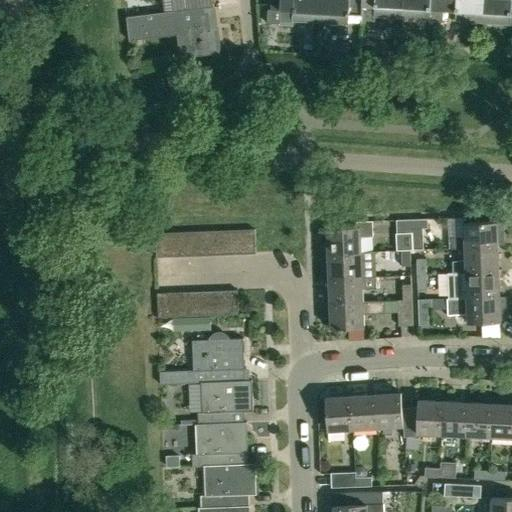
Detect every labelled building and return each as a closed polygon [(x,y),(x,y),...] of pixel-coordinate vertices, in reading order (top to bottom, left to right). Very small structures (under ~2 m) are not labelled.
[(214,6),(213,0),(172,0),(174,10),(174,11),(214,6)] [(321,22),(321,0),(271,0),(271,9),(280,10),(279,24),(293,25),(294,20),(321,22)] [(362,0),(321,0),(321,22),(349,23),(349,14),(362,15),(362,0)] [(402,17),(403,0),(362,0),(362,15),(362,21),(374,22),(374,16),(402,17)] [(443,10),(443,0),(403,0),(402,17),(430,19),(430,24),(443,24),(443,10)] [(483,22),(484,0),(443,0),(443,10),(456,11),(455,20),(483,22)] [(511,0),(484,0),(483,22),(511,24),(511,14),(511,0)] [(174,11),(174,10),(127,16),(130,40),(177,34),(180,58),(220,53),(214,6),(174,11)] [(278,22),(279,11),(268,10),(268,17),(272,21),(278,22)] [(397,233),(413,232),(412,219),(397,220),(397,233)] [(428,228),(428,219),(412,219),(413,228),(425,228),(428,228)] [(360,226),(328,228),(329,253),(362,252),(361,237),(373,236),(373,221),(359,221),(360,226)] [(503,222),(497,222),(497,221),(464,222),(464,236),(452,236),(452,249),(465,248),(498,247),(498,238),(504,238),(503,222)] [(235,230),(236,254),(247,253),(246,229),(235,230)] [(255,229),(246,229),(247,253),(256,253),(255,229)] [(202,255),(213,255),(212,230),(201,231),(202,255)] [(213,255),(224,254),(224,230),(212,230),(213,255)] [(224,254),(236,254),(235,230),(224,230),(224,254)] [(180,256),(191,255),(190,231),(179,232),(180,256)] [(191,255),(202,255),(201,231),(190,231),(191,255)] [(157,257),(168,256),(168,232),(156,232),(157,257)] [(168,256),(180,256),(179,232),(168,232),(168,256)] [(397,233),(395,233),(396,250),(401,250),(410,250),(413,249),(413,232),(397,233)] [(453,273),(499,271),(498,247),(465,248),(466,260),(452,261),(453,273)] [(410,250),(401,250),(402,266),(411,265),(410,250)] [(330,278),(363,276),(362,252),(329,253),(330,278)] [(417,259),(417,275),(427,274),(426,259),(417,259)] [(449,298),(500,296),(499,271),(453,273),(448,273),(449,298)] [(427,290),(427,274),(417,275),(418,290),(427,290)] [(363,301),(363,288),(377,288),(377,276),(363,276),(330,278),(331,303),(363,301)] [(398,300),(412,299),(412,284),(403,284),(403,300),(398,300)] [(216,315),(227,314),(226,290),(215,291),(216,315)] [(226,290),(227,314),(239,314),(238,290),(226,290)] [(181,316),(193,316),(192,291),(180,292),(181,316)] [(193,316),(204,315),(203,291),(192,291),(193,316)] [(204,315),(216,315),(215,291),(203,291),(204,315)] [(159,317),(170,317),(169,292),(158,293),(159,317)] [(170,317),(181,316),(180,292),(169,292),(170,317)] [(447,316),(468,315),(468,323),(501,321),(501,313),(507,312),(506,296),(500,296),(449,298),(446,298),(447,316)] [(412,299),(398,300),(399,325),(413,325),(412,299)] [(431,299),(418,299),(419,325),(432,324),(431,299)] [(364,327),(364,313),(386,312),(385,300),(363,301),(331,303),(331,328),(364,327)] [(244,338),(229,338),(228,337),(228,336),(226,335),(225,334),(224,333),(222,332),(220,332),(219,332),(217,332),(216,333),(215,333),(214,334),(213,335),(212,336),(211,338),(210,339),(192,340),(194,370),(164,371),(160,375),(160,383),(189,382),(252,380),(252,379),(245,380),(244,338)] [(195,424),(247,422),(246,411),(253,410),(252,380),(189,382),(189,383),(201,382),(202,411),(198,411),(198,423),(195,423),(195,424)] [(417,433),(418,407),(402,408),(401,392),(376,394),(378,427),(404,425),(404,437),(417,436),(417,433)] [(353,429),(378,427),(376,394),(351,396),(353,429)] [(343,429),(353,429),(351,396),(326,397),(328,430),(329,430),(329,440),(344,439),(343,429)] [(442,434),(444,401),(419,400),(418,407),(417,433),(442,434)] [(467,435),(469,402),(444,401),(442,434),(467,435)] [(492,436),(494,403),(469,402),(467,435),(492,436)] [(511,437),(511,404),(494,403),(492,436),(511,437)] [(193,466),(255,464),(255,463),(248,463),(247,422),(195,424),(196,453),(192,454),(193,466)] [(407,438),(406,449),(418,450),(419,439),(407,438)] [(166,456),(167,467),(180,466),(179,455),(166,456)] [(441,463),(441,469),(440,477),(456,478),(457,464),(441,463)] [(198,508),(250,506),(249,494),(256,494),(255,464),(193,466),(204,466),(205,495),(201,495),(201,507),(198,507),(198,508)] [(357,477),(367,476),(367,470),(363,466),(356,467),(357,477)] [(440,477),(441,469),(425,468),(424,476),(440,477)] [(490,479),(490,471),(474,471),(474,479),(490,479)] [(490,471),(490,479),(506,480),(506,472),(490,471)] [(356,477),(356,472),(331,473),(332,487),(357,486),(356,477)] [(356,477),(357,486),(372,486),(372,477),(356,477)] [(445,483),(445,495),(481,497),(481,485),(445,483)] [(334,511),(383,511),(383,491),(347,493),(347,505),(334,505),(334,511)] [(491,511),(511,511),(511,498),(492,497),(491,511)]
